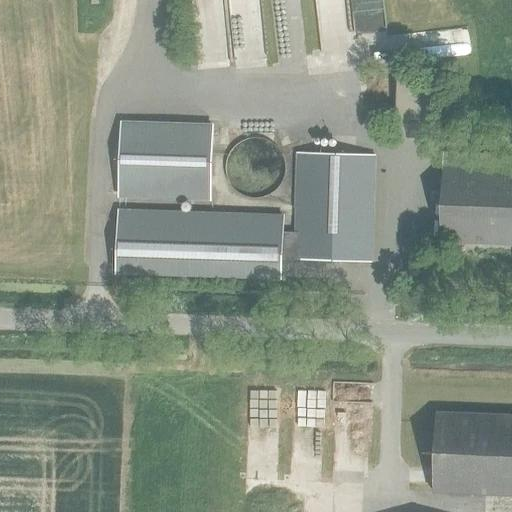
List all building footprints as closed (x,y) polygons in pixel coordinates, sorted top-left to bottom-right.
[(262,0),(233,0),(241,68),(270,65),(262,0)] [(456,30),(456,53),(473,53),(474,30),(456,30)] [(446,78),(398,76),(395,137),(444,139),(446,78)] [(122,124),(120,196),(207,200),(209,128),(122,124)] [(278,183),(276,138),(233,141),(236,186),(278,183)] [(375,155),(298,152),(295,232),(285,232),(285,215),(118,210),(116,275),(282,281),(282,260),(372,263),(375,155)] [(511,155),(445,153),(442,242),(511,245),(511,155)] [(494,496),(493,511),(511,511),(511,415),(440,413),(436,495),(494,496)]
